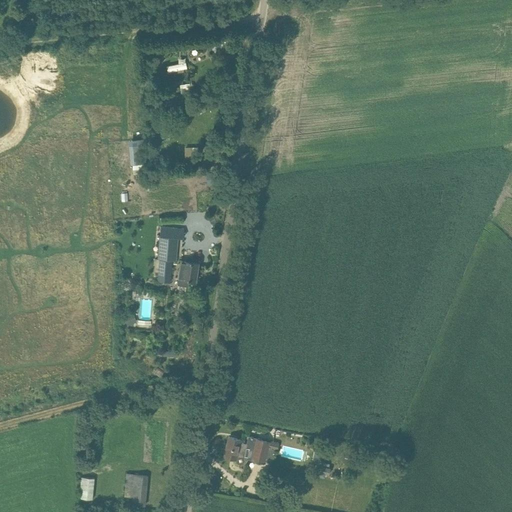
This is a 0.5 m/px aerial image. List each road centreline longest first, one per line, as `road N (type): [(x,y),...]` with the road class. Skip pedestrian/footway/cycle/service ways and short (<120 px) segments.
road 1 (unclassified): [(186,511),(261,0)]
road 2 (track): [(257,24),(0,44)]
road 3 (track): [(210,369),(0,426)]
